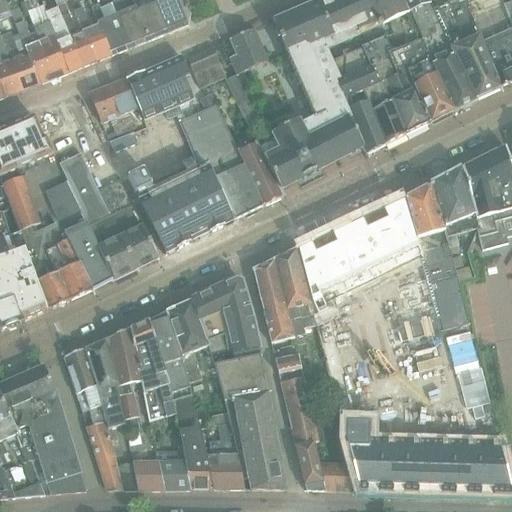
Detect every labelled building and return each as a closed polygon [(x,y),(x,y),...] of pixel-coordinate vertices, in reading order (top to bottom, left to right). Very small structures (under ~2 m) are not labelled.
[(166,36),(151,0),(147,0),(149,3),(139,7),(136,0),(131,0),(134,9),(148,43),(166,36)] [(151,0),(166,36),(188,27),(176,0),(151,0)] [(280,191),(361,149),(333,85),(340,82),(326,50),(381,27),(369,0),(327,0),(272,24),(280,42),(314,120),(302,127),(299,122),(270,137),(273,141),(259,149),(280,191)] [(369,0),(381,27),(407,15),(400,0),(369,0)] [(400,0),(407,15),(420,43),(428,61),(431,66),(435,78),(452,113),(474,103),(435,18),(426,0),(400,0)] [(503,7),(500,0),(469,0),(455,6),(456,11),(449,13),(460,45),(476,39),(500,91),(511,84),(511,30),(507,17),(508,16),(505,6),(503,7)] [(117,16),(116,16),(130,50),(148,43),(134,9),(127,12),(122,1),(112,5),(117,16)] [(454,3),(449,5),(435,11),(438,17),(435,18),(474,103),(500,91),(476,39),(460,45),(449,13),(456,11),(455,6),(454,3)] [(59,19),(80,71),(95,65),(82,35),(77,37),(65,6),(56,10),(59,19)] [(91,9),(98,27),(111,58),(130,50),(116,16),(105,21),(99,6),(91,9)] [(39,87),(54,81),(34,34),(29,36),(19,10),(10,14),(19,36),(17,37),(39,87)] [(49,24),(48,24),(69,75),(80,71),(59,19),(56,10),(45,15),(49,24)] [(95,65),(111,58),(98,27),(91,29),(83,10),(73,14),(82,35),(95,65)] [(69,75),(48,24),(33,30),(35,34),(34,34),(54,81),(69,75)] [(252,32),(227,43),(234,59),(229,61),(236,78),(266,66),(252,32)] [(9,36),(2,38),(22,94),(39,87),(17,37),(11,40),(9,36)] [(0,84),(6,100),(22,94),(2,38),(0,38),(0,84)] [(358,94),(359,96),(363,94),(368,104),(364,106),(383,148),(385,147),(404,138),(388,106),(394,102),(392,97),(384,82),(394,77),(388,62),(386,63),(377,42),(359,50),(368,70),(376,86),(358,94)] [(388,106),(404,138),(430,125),(419,105),(405,72),(428,61),(420,43),(388,54),(391,61),(388,62),(394,77),(384,82),(392,97),(394,102),(388,106)] [(225,80),(212,50),(186,61),(199,91),(225,80)] [(180,58),(124,82),(137,112),(142,124),(144,123),(144,122),(164,113),(167,120),(176,117),(178,123),(184,120),(178,107),(192,101),(183,80),(188,78),(180,58)] [(419,105),(430,125),(438,121),(438,120),(452,113),(435,78),(431,66),(428,61),(405,72),(419,105)] [(340,82),(333,85),(361,149),(365,156),(367,156),(383,148),(364,106),(353,110),(349,100),(359,96),(358,94),(376,86),(368,70),(340,82)] [(127,137),(136,133),(128,115),(137,112),(124,82),(107,90),(125,133),(127,137)] [(127,137),(125,133),(107,90),(89,97),(101,126),(110,123),(117,141),(127,137)] [(211,95),(199,101),(204,110),(215,104),(211,95)] [(70,130),(61,108),(34,119),(43,141),(46,140),(70,130)] [(203,113),(200,115),(198,115),(199,116),(180,124),(189,147),(196,163),(198,167),(206,164),(209,168),(234,223),(264,208),(238,154),(219,113),(205,119),(203,113)] [(43,141),(34,119),(18,126),(3,131),(0,132),(0,180),(53,158),(46,140),(43,141)] [(133,135),(125,138),(130,148),(137,145),(133,135)] [(125,138),(117,141),(122,152),(130,148),(125,138)] [(117,141),(110,144),(115,155),(122,152),(117,141)] [(280,191),(259,149),(257,145),(238,154),(264,208),(284,199),(280,191)] [(511,171),(505,149),(462,171),(473,219),(474,226),(472,232),(476,231),(482,253),(508,246),(501,221),(511,219),(511,222),(511,171)] [(59,166),(67,183),(66,184),(87,225),(112,283),(136,271),(110,218),(109,218),(96,193),(97,193),(80,156),(59,166)] [(196,163),(188,167),(193,176),(209,168),(206,164),(198,167),(196,163)] [(188,167),(180,170),(185,180),(193,176),(188,167)] [(138,174),(127,179),(135,195),(136,195),(140,203),(138,204),(144,217),(151,228),(165,257),(234,223),(209,168),(193,176),(185,180),(178,184),(170,188),(163,191),(155,195),(150,185),(150,184),(146,176),(146,177),(143,172),(138,174)] [(180,170),(173,174),(178,184),(185,180),(180,170)] [(431,187),(428,189),(442,240),(445,252),(449,251),(459,248),(456,238),(472,232),(474,226),(473,219),(462,171),(460,171),(459,171),(431,186),(431,187)] [(173,174),(165,178),(170,188),(178,184),(173,174)] [(1,186),(3,191),(6,198),(17,225),(15,225),(18,232),(20,236),(25,252),(26,252),(27,259),(30,268),(35,277),(48,313),(92,293),(60,223),(48,192),(45,193),(58,224),(35,235),(32,229),(39,226),(24,178),(1,186)] [(165,178),(158,182),(163,191),(170,188),(165,178)] [(132,207),(120,181),(102,190),(97,193),(96,193),(109,218),(110,218),(132,207)] [(158,182),(150,185),(155,195),(163,191),(158,182)] [(66,184),(48,192),(60,223),(92,293),(112,283),(87,225),(66,184)] [(397,332),(401,345),(469,327),(449,251),(445,252),(442,240),(428,189),(401,203),(413,242),(415,241),(421,260),(428,286),(438,321),(397,332)] [(317,320),(328,314),(324,305),(421,260),(415,241),(413,242),(401,203),(300,250),(313,305),(317,320)] [(132,207),(110,218),(136,271),(158,260),(132,207)] [(0,242),(10,239),(2,217),(0,217),(0,242)] [(0,242),(0,260),(25,252),(20,236),(10,239),(0,242)] [(295,341),(305,338),(303,331),(317,328),(319,328),(315,315),(313,305),(300,250),(279,260),(287,303),(295,341)] [(0,334),(48,313),(35,277),(30,268),(27,259),(26,252),(25,252),(0,260),(0,334)] [(253,273),(262,309),(287,303),(279,260),(253,273)] [(236,281),(213,292),(221,336),(228,372),(235,401),(229,402),(229,403),(232,403),(251,493),(286,493),(281,466),(280,466),(258,350),(253,327),(251,318),(241,284),(236,281)] [(429,292),(426,281),(418,283),(422,294),(429,292)] [(422,294),(418,283),(411,285),(414,296),(422,294)] [(414,296),(411,285),(404,287),(407,298),(414,296)] [(407,298),(404,287),(397,289),(400,300),(407,298)] [(213,292),(190,304),(203,352),(209,349),(224,404),(229,403),(229,402),(235,401),(228,372),(221,336),(213,292)] [(429,292),(422,294),(425,305),(432,303),(429,292)] [(425,305),(422,294),(414,296),(417,307),(425,305)] [(417,307),(414,296),(407,298),(410,309),(417,307)] [(407,298),(400,300),(403,311),(410,309),(407,298)] [(262,309),(271,347),(295,341),(287,303),(262,309)] [(190,304),(164,315),(184,387),(202,382),(195,354),(193,355),(193,354),(203,352),(190,304)] [(436,319),(433,308),(426,310),(429,321),(436,319)] [(426,310),(419,312),(422,323),(429,321),(426,310)] [(419,312),(412,314),(415,325),(422,323),(419,312)] [(412,314),(404,316),(408,327),(415,325),(412,314)] [(164,315),(148,323),(164,388),(169,408),(171,418),(175,417),(179,433),(183,451),(197,449),(202,448),(184,387),(164,315)] [(404,316),(397,318),(400,329),(408,327),(404,316)] [(328,317),(317,320),(319,328),(330,325),(328,317)] [(149,425),(171,418),(169,408),(164,388),(148,323),(127,332),(139,385),(141,385),(149,425)] [(330,325),(319,328),(321,335),(332,332),(330,325)] [(396,330),(385,333),(387,340),(398,337),(396,330)] [(131,387),(139,385),(127,332),(107,341),(120,402),(125,420),(126,427),(125,427),(127,435),(142,432),(131,387)] [(332,332),(321,335),(322,342),(334,339),(332,332)] [(398,337),(387,340),(389,347),(400,344),(398,337)] [(334,339),(322,342),(324,350),(335,347),(334,339)] [(120,402),(107,341),(83,352),(102,414),(105,424),(107,431),(125,427),(126,427),(125,420),(120,402)] [(335,347),(324,350),(326,357),(337,354),(335,347)] [(83,352),(64,360),(81,416),(92,412),(93,417),(102,414),(83,352)] [(337,354),(326,357),(328,364),(339,361),(337,354)] [(298,357),(275,362),(279,378),(302,372),(301,369),(298,357)] [(339,361),(328,364),(330,371),(341,368),(339,361)] [(341,368),(330,371),(332,378),(343,376),(341,368)] [(43,369),(0,387),(0,397),(18,437),(29,463),(45,498),(86,494),(55,393),(43,369)] [(343,376),(332,378),(334,386),(345,383),(343,376)] [(280,382),(283,398),(307,393),(303,377),(280,382)] [(345,383),(334,386),(336,393),(347,390),(345,383)] [(347,390),(336,393),(337,400),(349,397),(347,390)] [(283,398),(287,414),(311,409),(307,393),(283,398)] [(0,472),(3,472),(15,501),(45,498),(29,463),(18,437),(0,397),(0,472)] [(349,397),(337,400),(339,407),(350,404),(349,397)] [(350,404),(339,407),(341,414),(352,412),(350,404)] [(287,414),(291,431),(315,426),(311,409),(287,414)] [(352,412),(341,414),(343,422),(354,419),(352,412)] [(229,415),(210,419),(212,431),(217,430),(231,427),(229,415)] [(123,494),(117,469),(107,431),(105,424),(86,430),(106,492),(109,494),(123,494)] [(370,426),(347,425),(347,443),(353,467),(359,491),(511,496),(500,445),(370,441),(370,426)] [(295,448),(316,443),(318,443),(315,426),(291,431),(295,448)] [(210,458),(204,458),(206,464),(214,492),(245,493),(231,427),(217,430),(220,445),(208,447),(210,458)] [(306,493),(325,494),(320,467),(316,443),(295,448),(306,493)] [(197,449),(183,451),(183,454),(180,454),(189,489),(190,489),(190,493),(214,492),(206,464),(204,458),(203,452),(202,448),(197,449)] [(157,454),(158,463),(164,489),(168,489),(159,454),(157,454)] [(159,454),(168,489),(189,489),(180,454),(159,454)] [(153,464),(160,493),(164,493),(163,489),(164,489),(158,463),(153,464)] [(132,466),(117,469),(123,494),(140,494),(134,464),(132,464),(132,466)] [(153,464),(134,464),(140,494),(160,493),(153,464)] [(320,467),(325,494),(359,495),(359,491),(353,467),(320,467)] [(0,502),(15,501),(3,472),(0,472),(0,502)]
